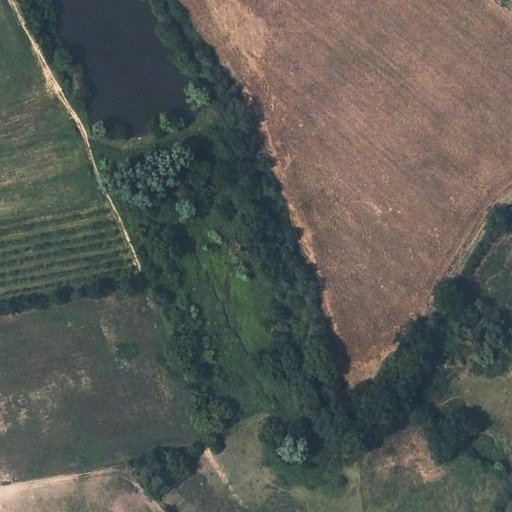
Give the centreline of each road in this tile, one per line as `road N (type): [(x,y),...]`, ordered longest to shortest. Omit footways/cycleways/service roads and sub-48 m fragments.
road 1 (track): [(511,196),(358,425),(330,394),(306,389),(214,435)]
road 2 (track): [(87,120),(20,30),(11,0)]
